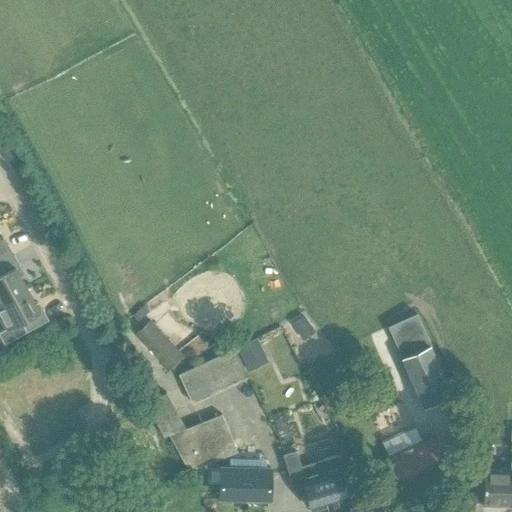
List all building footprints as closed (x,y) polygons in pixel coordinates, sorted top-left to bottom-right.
[(0,262),(13,255),(7,244),(4,246),(0,239),(0,262)] [(19,266),(13,255),(0,262),(0,303),(27,289),(16,268),(19,266)] [(0,336),(4,344),(48,320),(42,308),(38,310),(27,289),(0,303),(0,319),(5,329),(0,332),(0,336)] [(415,314),(387,326),(423,405),(451,392),(415,314)] [(304,317),(292,325),(303,342),(315,333),(304,317)] [(169,370),(184,356),(150,319),(135,333),(169,370)] [(237,346),(248,370),(268,360),(257,337),(237,346)] [(192,403),(247,377),(233,348),(178,373),(192,403)] [(163,436),(168,434),(185,427),(165,392),(162,394),(149,372),(134,380),(163,436)] [(222,413),(185,427),(168,434),(188,471),(237,452),(222,413)] [(434,433),(418,441),(412,427),(384,440),(390,454),(388,455),(404,490),(450,469),(434,433)] [(296,450),(283,454),(294,488),(305,485),(312,510),(328,505),(337,503),(337,502),(353,497),(340,454),(323,459),(301,465),(296,450)] [(211,466),(210,482),(221,482),(221,496),(245,497),(246,467),(246,458),(229,458),(229,466),(221,466),(211,466)] [(246,467),(245,497),(269,497),(270,467),(265,467),(266,459),(246,458),(246,467)] [(508,506),(509,470),(484,470),(483,505),(508,506)]
